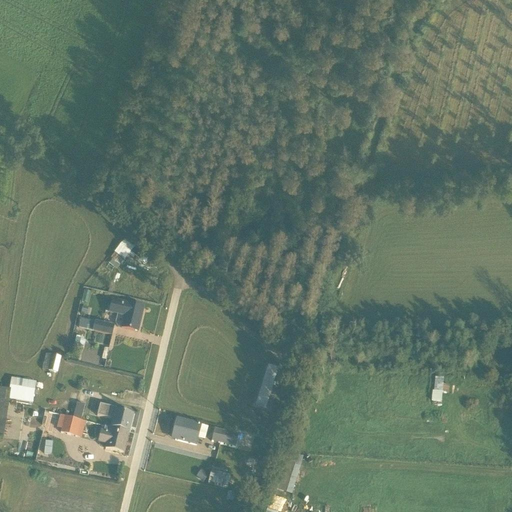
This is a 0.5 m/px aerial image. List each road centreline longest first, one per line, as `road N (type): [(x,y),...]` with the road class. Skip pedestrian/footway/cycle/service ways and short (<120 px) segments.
road 1 (track): [(176,292),(176,271),(102,196),(175,0)]
road 2 (unclassified): [(125,511),(176,292)]
road 3 (track): [(176,271),(278,360)]
